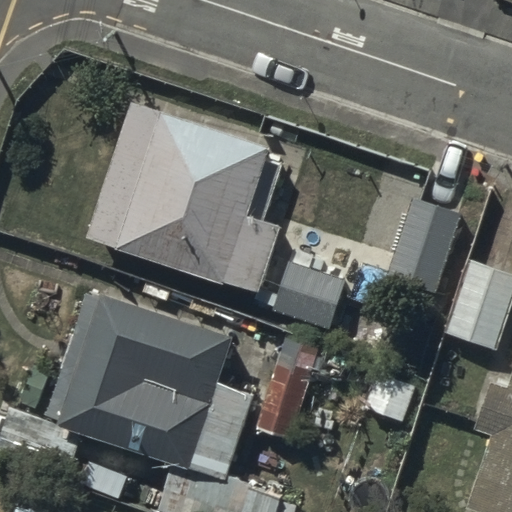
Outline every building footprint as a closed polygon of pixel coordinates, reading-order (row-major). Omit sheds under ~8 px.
[(272,164),(137,119),(91,250),(121,261),(121,263),(224,299),(225,296),(258,307),(281,240),(266,235),(286,179),(269,173),(272,164)] [(464,226),(414,207),(388,285),(440,302),(464,226)] [(345,280),(289,261),(272,309),(329,328),(345,280)] [(511,310),(511,285),(474,272),(450,344),(496,359),(511,310)] [(142,511),(144,507),(158,511),(281,511),(284,504),(226,484),(253,405),(221,394),(235,351),(89,302),(46,428),(9,416),(0,443),(0,453),(92,488),(90,494),(142,511)] [(311,378),(278,365),(256,437),(290,447),(311,378)] [(511,511),(511,392),(496,388),(482,432),(500,437),(476,511),(511,511)]
